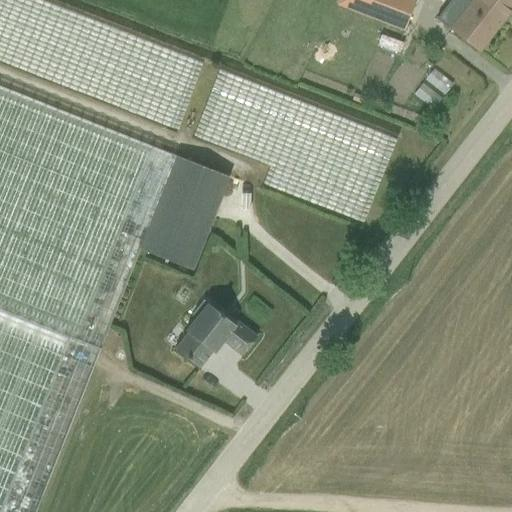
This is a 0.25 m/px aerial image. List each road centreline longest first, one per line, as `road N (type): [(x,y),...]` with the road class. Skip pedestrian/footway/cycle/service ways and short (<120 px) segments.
road 1 (tertiary): [(511,101),(192,511)]
road 2 (track): [(203,497),(442,511)]
